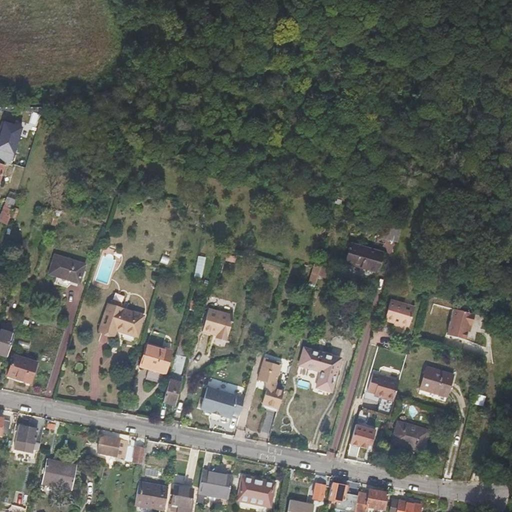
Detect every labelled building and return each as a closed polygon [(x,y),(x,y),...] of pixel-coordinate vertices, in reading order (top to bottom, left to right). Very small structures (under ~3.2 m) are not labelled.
[(0,221),(7,225),(14,205),(5,203),(0,219),(0,221)] [(398,241),(400,236),(402,228),(389,223),(385,236),(398,241)] [(374,283),(384,252),(353,243),(343,274),(363,280),(371,283),(374,283)] [(81,284),(88,263),(56,253),(50,273),(81,284)] [(200,278),(206,256),(198,255),(193,276),(200,278)] [(318,275),(321,265),(315,264),(312,273),(318,275)] [(333,279),(336,269),(321,265),(318,275),(333,279)] [(315,285),(318,275),(312,273),(309,282),(315,285)] [(408,330),(409,327),(415,306),(391,299),(385,319),(394,322),(394,325),(408,330)] [(100,332),(106,334),(113,336),(115,330),(137,337),(143,316),(142,316),(122,309),(122,308),(122,305),(121,303),(113,301),(112,302),(111,303),(110,305),(108,305),(100,332)] [(225,339),(231,315),(208,308),(201,330),(209,332),(211,330),(215,332),(214,336),(225,339)] [(464,339),(467,331),(471,332),(476,314),(454,308),(447,334),(454,337),(464,339)] [(0,354),(7,356),(14,335),(0,330),(0,354)] [(164,373),(170,350),(148,344),(141,367),(164,373)] [(330,393),(340,358),(304,347),(299,365),(320,372),(315,388),(330,393)] [(30,383),(36,363),(13,355),(7,375),(30,383)] [(280,362),(267,357),(263,356),(257,378),(258,380),(264,381),(266,389),(261,404),(277,408),(283,389),(276,387),(275,379),(280,362)] [(448,397),(454,375),(427,367),(421,389),(448,397)] [(394,401),(400,380),(373,373),(367,391),(381,395),(380,397),(394,401)] [(175,405),(181,383),(168,379),(162,401),(175,405)] [(239,415),(244,398),(207,387),(201,409),(231,418),(233,413),(239,415)] [(40,444),(45,418),(39,417),(37,429),(20,426),(15,449),(32,452),(33,443),(40,444)] [(8,435),(11,421),(0,418),(0,433),(8,435)] [(424,452),(429,431),(398,422),(392,443),(396,445),(424,452)] [(366,449),(370,437),(373,437),(375,430),(356,425),(350,444),(366,449)] [(125,457),(127,446),(128,441),(101,436),(98,452),(125,457)] [(133,459),(135,447),(127,446),(125,457),(133,459)] [(142,464),(144,448),(135,447),(133,459),(132,462),(142,464)] [(71,491),(77,466),(47,459),(42,484),(71,491)] [(228,498),(232,477),(202,471),(198,492),(228,498)] [(269,506),(273,485),(252,481),(252,480),(241,478),(237,501),(248,503),(249,502),(269,506)] [(139,481),(138,485),(134,505),(165,510),(168,487),(139,481)] [(353,511),(356,496),(345,493),(346,487),(331,483),(327,499),(337,502),(335,509),(346,511),(353,511)] [(321,500),(324,486),(315,484),(313,498),(321,500)] [(192,511),(195,499),(191,498),(192,488),(175,486),(172,503),(179,504),(177,511),(192,511)] [(383,508),(385,493),(369,490),(368,494),(357,492),(356,496),(353,511),(365,511),(366,505),(383,508)] [(311,511),(313,504),(290,500),(287,511),(311,511)] [(418,511),(419,505),(393,500),(391,511),(418,511)]
